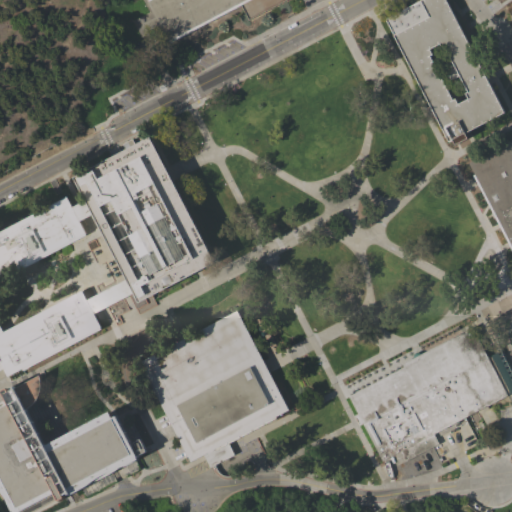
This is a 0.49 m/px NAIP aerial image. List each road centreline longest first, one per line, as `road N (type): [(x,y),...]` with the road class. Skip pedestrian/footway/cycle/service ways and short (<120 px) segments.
road 1 (residential): [(511,478),(370,496),(266,478),(130,493),(76,511)]
road 2 (residential): [(0,190),(359,0)]
